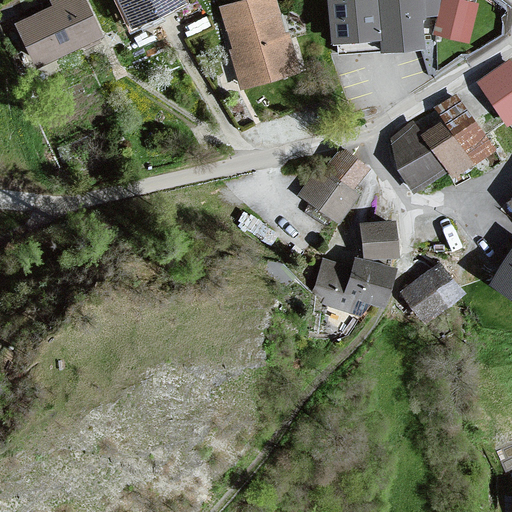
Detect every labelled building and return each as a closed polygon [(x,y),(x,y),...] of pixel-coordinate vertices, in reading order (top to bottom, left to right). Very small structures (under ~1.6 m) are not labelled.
[(49,0),(54,9),(19,26),(38,69),(103,39),(85,0),(49,0)] [(182,0),(121,0),(135,31),(187,9),(182,0)] [(277,0),(241,0),(217,8),(243,89),(300,71),(277,0)] [(327,0),(331,54),(422,47),(420,15),(437,14),(432,32),(470,40),(479,0),(477,0),(327,0)] [(511,68),(509,64),(480,86),(511,128),(511,127),(511,68)] [(444,121),(473,163),(497,147),(460,95),(437,112),(444,121)] [(444,121),(425,135),(455,177),(473,163),(444,121)] [(446,173),(413,126),(392,140),(396,163),(416,193),(446,173)] [(340,146),(303,195),(342,225),(365,195),(357,189),(371,170),(340,146)] [(400,218),(365,223),(370,258),(405,253),(400,218)] [(511,251),(495,281),(511,291),(511,251)] [(353,265),(322,258),(309,301),(363,317),(371,305),(386,309),(398,267),(355,257),(353,265)] [(445,261),(406,291),(431,323),(470,293),(445,261)]
